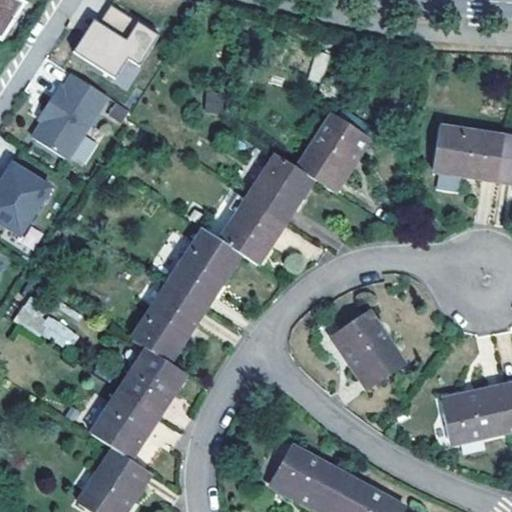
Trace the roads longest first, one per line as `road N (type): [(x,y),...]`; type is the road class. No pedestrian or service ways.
road 1 (residential): [(502,511),(382,454),(259,348)]
road 2 (residential): [(259,348),(296,304),(346,273),(433,261),(485,280)]
road 3 (residential): [(259,348),(200,442),(202,511)]
